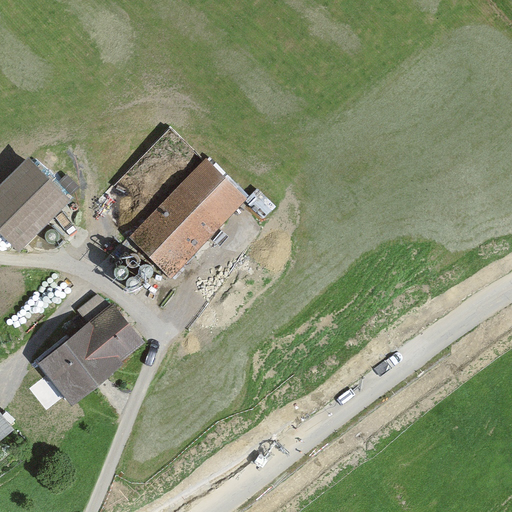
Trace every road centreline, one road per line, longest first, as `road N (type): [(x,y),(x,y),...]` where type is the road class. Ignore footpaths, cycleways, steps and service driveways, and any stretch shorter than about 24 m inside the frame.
road 1 (tertiary): [(210,511),(511,286)]
road 2 (track): [(94,511),(148,376),(248,233)]
road 3 (track): [(0,263),(97,285),(171,338)]
